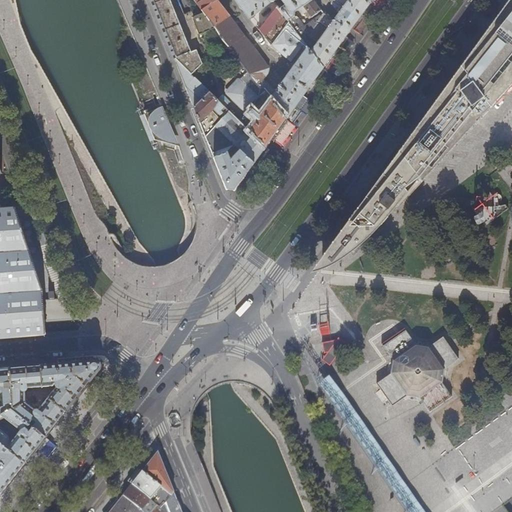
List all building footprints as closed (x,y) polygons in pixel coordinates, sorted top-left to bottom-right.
[(169,0),(150,0),(174,59),(176,58),(192,74),(203,63),(197,49),(190,52),(169,0)] [(269,68),(216,0),(194,0),(205,14),(216,29),(251,74),(270,99),(286,119),(305,92),(323,67),(308,47),(277,7),(259,30),(271,45),(272,45),(290,61),(291,62),(290,64),(291,64),(289,67),(292,69),(275,92),(271,89),(272,88),(263,79),(265,77),(266,75),(268,73),(268,71),(269,68)] [(235,0),(249,18),(273,1),(272,0),(235,0)] [(272,0),(273,1),(277,7),(308,47),(323,67),(349,32),(369,4),(366,2),(364,0),(329,0),(339,12),(334,19),(324,12),(322,15),(320,14),(305,25),(298,15),(294,15),(295,12),(298,9),(303,14),(307,11),(312,16),(321,9),(314,0),(272,0)] [(492,107),(511,85),(511,0),(508,0),(449,82),(359,205),(310,273),(316,271),(318,271),(322,265),(329,266),(335,264),(351,253),(368,237),(379,226),(457,144),(492,107)] [(216,29),(205,14),(193,18),(199,34),(216,29)] [(359,20),(355,30),(362,32),(366,23),(359,20)] [(209,91),(192,74),(176,58),(174,59),(193,107),(194,108),(200,123),(204,132),(218,117),(217,116),(218,115),(217,115),(219,113),(220,114),(226,108),(220,102),(209,91)] [(270,99),(251,74),(244,81),(251,88),(250,90),(240,80),(238,80),(227,91),(227,93),(247,112),(244,115),(253,123),(248,129),(265,147),(269,142),(286,119),(270,99)] [(248,129),(229,111),(223,117),(222,117),(220,119),(220,120),(215,126),(233,143),(239,149),(254,163),(265,147),(248,129)] [(233,143),(215,126),(206,135),(205,136),(208,144),(211,151),(233,143)] [(246,173),(254,163),(239,149),(230,159),(227,151),(213,157),(227,189),(234,190),(246,173)] [(474,196),(471,210),(475,214),(471,217),(475,225),(482,222),(485,225),(508,209),(495,192),(486,199),(474,196)] [(0,208),(0,337),(46,334),(44,316),(42,290),(15,208),(0,208)] [(415,346),(405,331),(383,346),(393,360),(391,375),(377,385),(392,406),(406,395),(419,397),(430,412),(451,397),(441,382),(444,369),(457,359),(443,338),(428,348),(415,346)] [(336,341),(321,345),(322,355),(327,353),(321,361),(329,367),(346,345),(338,339),(336,341)] [(78,395),(86,384),(99,369),(99,368),(100,366),(100,364),(99,362),(98,361),(96,360),(91,360),(60,362),(24,365),(9,366),(12,409),(11,409),(46,436),(52,427),(78,395)] [(0,493),(34,451),(36,448),(45,437),(46,436),(11,409),(12,409),(9,366),(0,367),(0,493)] [(423,511),(330,378),(320,386),(408,511),(423,511)] [(42,453),(50,442),(45,437),(36,448),(42,453)] [(165,474),(158,453),(146,468),(142,473),(176,499),(165,474)] [(180,511),(176,499),(142,473),(135,481),(115,506),(110,511),(180,511)]
